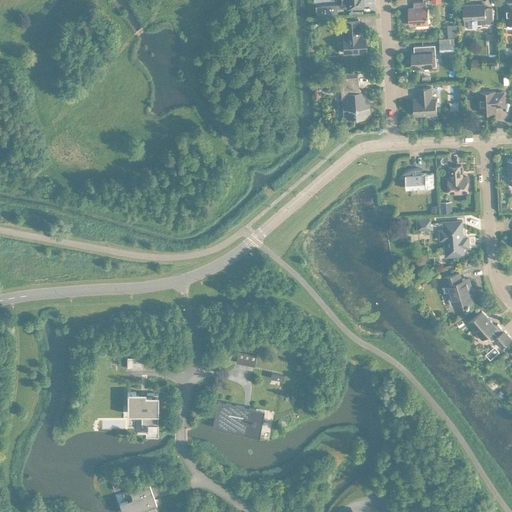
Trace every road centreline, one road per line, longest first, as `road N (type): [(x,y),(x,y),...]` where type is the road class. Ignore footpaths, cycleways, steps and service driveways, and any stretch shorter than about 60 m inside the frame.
road 1 (residential): [(0,308),(161,293),(212,280),(368,153),(398,148)]
road 2 (residential): [(246,511),(188,458),(186,427),(203,359),(195,311)]
road 3 (residential): [(398,148),(391,0)]
road 4 (residential): [(503,288),(493,144)]
